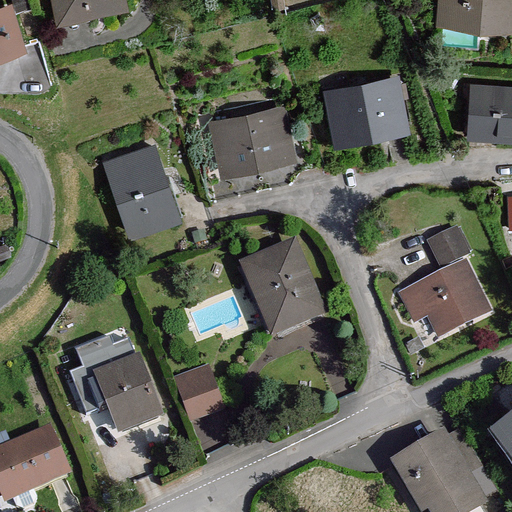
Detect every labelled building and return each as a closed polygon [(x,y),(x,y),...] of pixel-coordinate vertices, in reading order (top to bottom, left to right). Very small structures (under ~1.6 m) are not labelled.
[(56,7),(58,14),(86,7),(88,14),(123,6),(121,0),(39,0),(42,10),(56,7)] [(511,29),(511,21),(446,15),(447,0),(438,0),(437,22),(511,29)] [(511,0),(447,0),(446,15),(511,21),(511,0)] [(86,7),(58,14),(61,27),(75,24),(90,20),(88,14),(86,7)] [(0,12),(0,54),(22,47),(9,10),(0,12)] [(330,94),(340,138),(403,124),(395,81),(330,94)] [(471,127),(511,130),(511,89),(475,86),(471,127)] [(209,174),(291,154),(281,108),(214,124),(218,140),(202,144),(209,174)] [(166,220),(155,189),(166,184),(153,147),(108,162),(133,231),(166,220)] [(155,189),(166,220),(182,215),(171,182),(166,184),(155,189)] [(432,241),(444,265),(468,252),(455,230),(432,241)] [(297,310),(303,321),(321,313),(291,246),(245,265),(268,321),(297,310)] [(416,318),(430,312),(441,333),(487,310),(464,264),(448,273),(405,294),(416,318)] [(297,310),(268,321),(274,333),(303,321),(297,310)] [(403,348),(407,356),(416,352),(412,343),(403,348)] [(137,361),(99,376),(119,425),(135,419),(137,422),(157,413),(137,361)] [(223,409),(207,365),(172,379),(187,423),(223,409)] [(511,431),(503,438),(511,449),(511,431)] [(0,452),(0,480),(7,497),(11,495),(16,507),(23,509),(34,505),(37,498),(32,487),(65,472),(48,432),(0,452)] [(487,511),(466,476),(482,466),(463,434),(446,443),(443,438),(398,465),(424,508),(431,505),(435,511),(487,511)]
